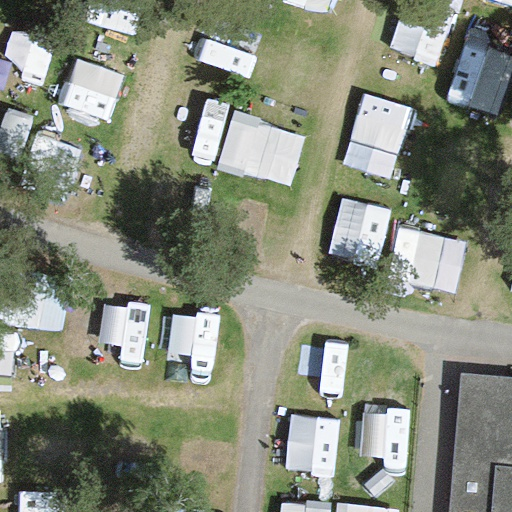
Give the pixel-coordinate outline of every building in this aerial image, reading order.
[(219,0),(211,0),(196,38),(239,54),(255,13),(219,0)] [(412,0),(397,43),(443,59),(460,12),(425,0),(412,0)] [(63,96),(107,105),(116,59),(73,50),(63,96)] [(215,129),(219,87),(173,82),(169,125),(215,129)] [(362,88),(351,133),(392,142),(403,98),(362,88)] [(288,177),(303,127),(234,106),(219,157),(288,177)] [(337,188),(330,247),(383,253),(390,194),(337,188)] [(392,254),(457,272),(469,227),(405,209),(392,254)] [(369,379),(361,430),(410,437),(418,386),(369,379)] [(511,511),(511,391),(451,386),(439,511),(511,511)] [(296,409),(291,451),(335,456),(340,414),(296,409)] [(117,469),(155,467),(153,421),(115,423),(117,469)] [(23,482),(22,511),(62,511),(63,483),(23,482)] [(388,511),(390,494),(282,487),(280,511),(388,511)] [(92,511),(147,511),(147,498),(92,502),(92,511)]
